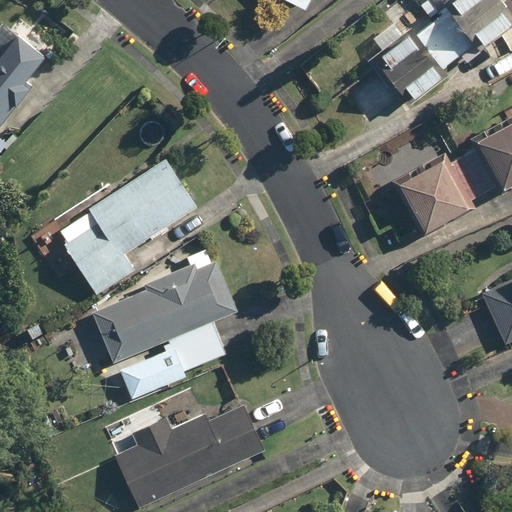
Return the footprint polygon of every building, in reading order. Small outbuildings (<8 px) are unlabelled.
[(308,0),(272,0),(301,14),(308,0)] [(441,77),(437,71),(469,49),(473,54),(504,32),(490,12),(506,0),(440,0),(436,4),(442,13),(431,21),(416,0),(405,0),(385,14),(394,27),(371,43),(378,53),(365,62),(382,88),(388,84),(403,104),(441,77)] [(34,73),(55,49),(16,15),(0,33),(0,123),(4,127),(43,81),(34,73)] [(494,197),(511,187),(511,117),(465,141),(470,150),(442,165),(439,158),(386,185),(414,238),(462,213),(458,206),(490,189),(494,197)] [(73,267),(92,296),(131,269),(122,255),(192,208),(159,159),(58,227),(52,218),(29,233),(59,277),(73,267)] [(117,367),(131,399),(182,378),(179,371),(221,354),(217,344),(207,320),(231,311),(206,251),(137,279),(141,289),(85,313),(105,362),(160,340),(163,348),(117,367)] [(511,277),(478,293),(504,349),(511,345),(511,277)] [(118,449),(108,453),(134,509),(261,452),(237,400),(171,429),(161,407),(109,430),(118,449)]
